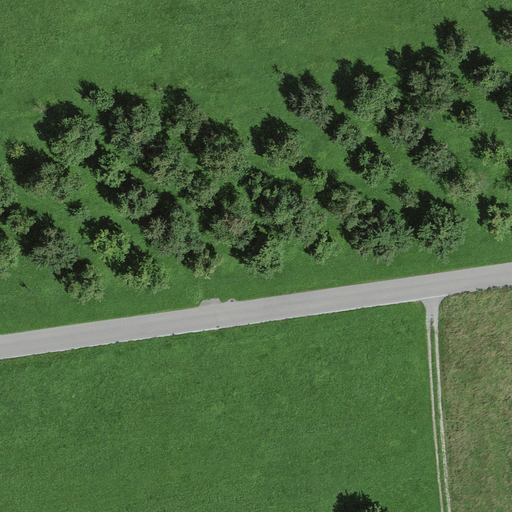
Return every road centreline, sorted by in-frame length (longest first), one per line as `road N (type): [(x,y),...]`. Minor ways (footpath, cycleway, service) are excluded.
road 1 (unclassified): [(0,347),(511,275)]
road 2 (track): [(447,511),(432,286)]
